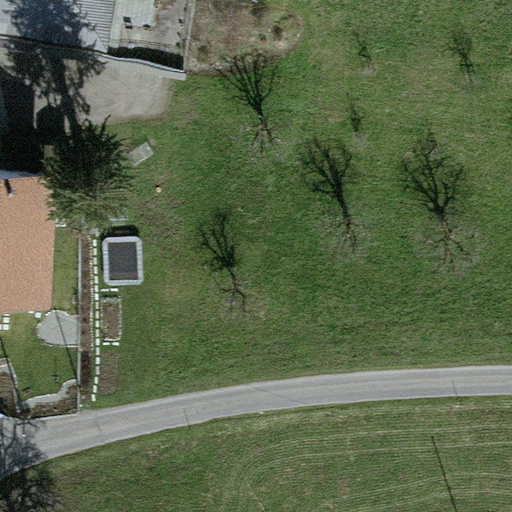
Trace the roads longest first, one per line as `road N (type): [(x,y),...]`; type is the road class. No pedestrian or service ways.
road 1 (unclassified): [(0,451),(321,387),(511,381)]
road 2 (unknown): [(0,90),(58,82),(156,103)]
